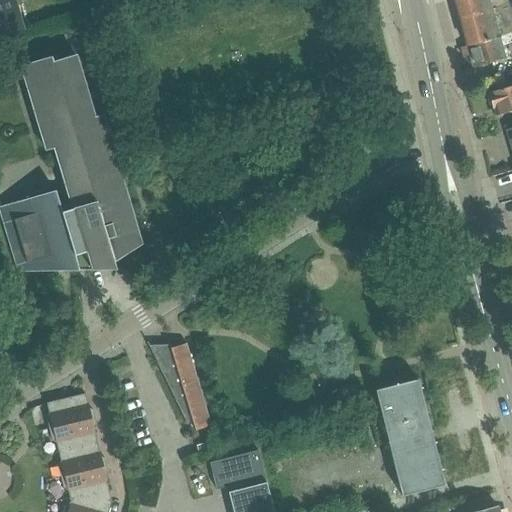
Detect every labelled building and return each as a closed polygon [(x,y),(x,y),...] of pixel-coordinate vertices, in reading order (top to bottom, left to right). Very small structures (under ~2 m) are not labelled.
[(0,0),(0,40),(24,33),(14,0),(0,0)] [(511,0),(454,0),(467,46),(509,34),(511,32),(511,0)] [(511,32),(509,34),(467,46),(467,47),(461,48),(464,57),(470,56),(473,68),(506,59),(502,45),(511,42),(511,32)] [(114,262),(120,259),(141,245),(104,123),(92,127),(91,120),(94,119),(75,55),(45,64),(44,59),(40,60),(37,49),(17,54),(46,151),(54,148),(73,209),(61,212),(55,191),(0,207),(0,209),(19,273),(116,270),(114,262)] [(511,86),(488,93),(489,96),(487,99),(488,105),(493,108),(495,116),(511,112),(511,115),(511,86)] [(148,342),(147,343),(187,425),(193,423),(195,431),(211,426),(186,344),(171,349),(170,345),(150,346),(148,342)] [(418,380),(375,391),(383,423),(390,453),(401,496),(444,486),(418,380)] [(49,429),(95,418),(93,412),(89,409),(85,394),(46,404),(49,414),(47,418),(49,429)] [(58,453),(97,443),(94,429),(96,424),(95,418),(49,429),(52,441),(56,443),(58,453)] [(61,478),(107,466),(105,460),(101,457),(97,443),(58,453),(60,462),(58,466),(61,478)] [(230,492),(228,492),(232,511),(273,511),(258,451),(209,463),(216,490),(229,487),(230,492)] [(107,466),(61,478),(64,489),(68,492),(69,497),(112,502),(106,477),(108,473),(107,466)] [(63,511),(108,511),(112,502),(69,497),(70,501),(70,504),(66,506),(63,511)]
